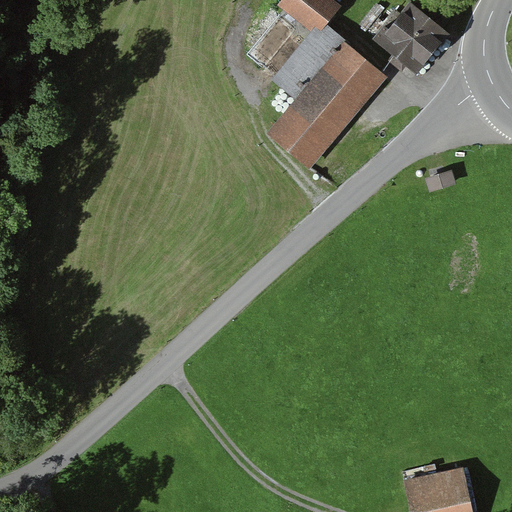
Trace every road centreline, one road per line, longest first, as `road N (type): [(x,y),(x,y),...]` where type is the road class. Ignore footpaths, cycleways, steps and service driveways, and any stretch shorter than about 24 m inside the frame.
road 1 (tertiary): [(490,81),(70,448),(0,488)]
road 2 (track): [(164,366),(264,481),(330,511)]
